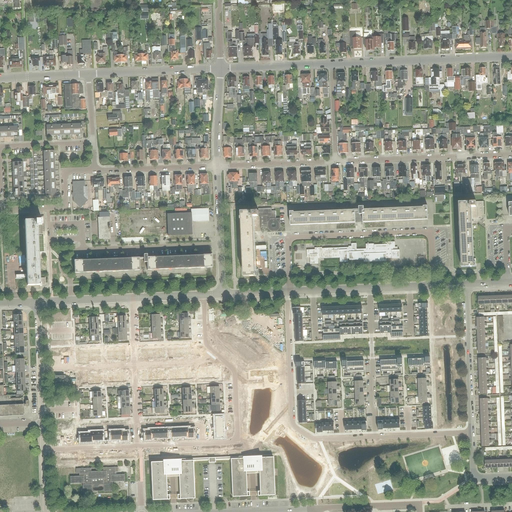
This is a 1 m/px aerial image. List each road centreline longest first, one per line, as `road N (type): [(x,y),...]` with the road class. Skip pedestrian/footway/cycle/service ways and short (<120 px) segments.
road 1 (residential): [(138,444),(237,442),(234,374),(205,344),(204,295)]
road 2 (residential): [(289,290),(288,238),(297,235),(430,232),(432,285)]
road 3 (residential): [(287,290),(294,427),(313,439),(373,437)]
road 4 (residential): [(70,300),(60,263),(70,250),(220,244)]
road 5 (residential): [(331,64),(511,57)]
road 6 (residential): [(511,154),(335,161)]
road 7 (residential): [(373,437),(368,287)]
road 8 (residential): [(471,432),(466,284)]
road 9 (residential): [(88,74),(220,68)]
road 10 (residential): [(216,166),(94,170)]
road 11 (residential): [(2,209),(61,206),(64,174),(94,170)]
road 12 (residential): [(42,423),(38,302)]
